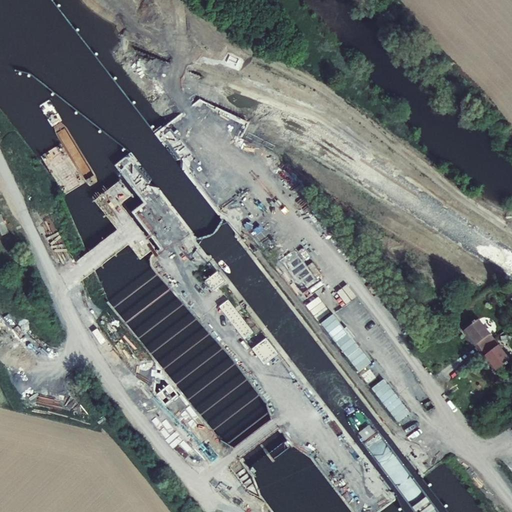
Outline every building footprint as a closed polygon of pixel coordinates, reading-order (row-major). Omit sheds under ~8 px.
[(204,279),(213,289),(225,279),(217,269),(204,279)] [(245,339),(254,332),(227,299),(219,306),(245,339)] [(148,319),(133,331),(218,437),(218,429),(208,416),(208,411),(232,392),(239,401),(239,395),(242,398),(242,402),(247,408),(247,414),(252,415),(255,418),(262,418),(266,415),(266,409),(181,300),(173,300),(172,306),(170,302),(166,306),(161,306),(161,313),(153,320),(148,319)] [(471,326),(464,331),(476,346),(491,334),(479,319),(471,326)] [(265,337),(252,348),(265,364),(278,353),(265,337)] [(496,371),(510,360),(498,346),(484,357),(496,371)]
